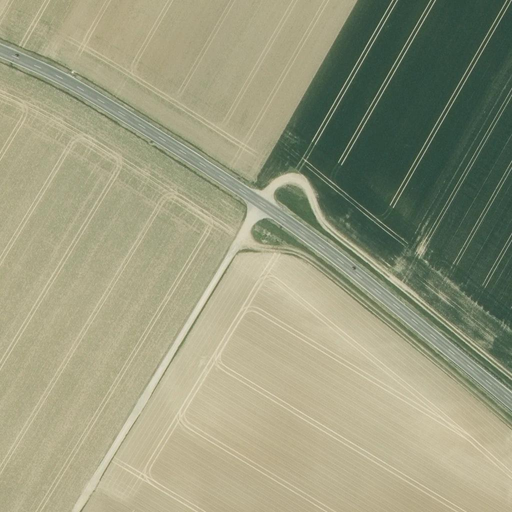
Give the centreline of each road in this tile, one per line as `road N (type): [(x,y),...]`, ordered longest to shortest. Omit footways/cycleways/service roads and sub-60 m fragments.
road 1 (track): [(75,511),(284,174),(307,182),(329,227),(511,376)]
road 2 (secondary): [(511,401),(262,203),(75,85),(0,49)]
road 3 (track): [(240,239),(308,255),(511,422)]
